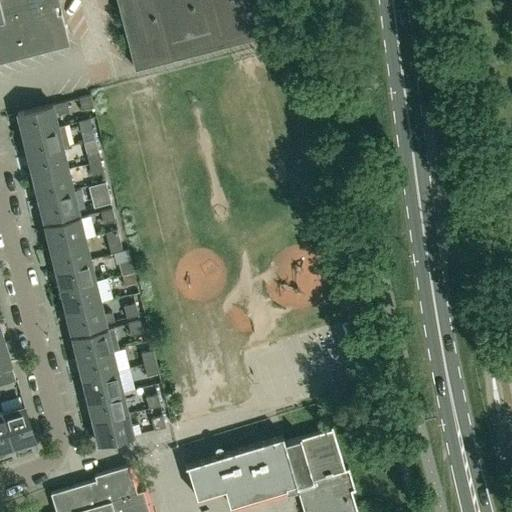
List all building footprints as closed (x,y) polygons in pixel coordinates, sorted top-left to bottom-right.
[(0,0),(0,52),(67,35),(60,5),(57,6),(55,0),(0,0)] [(116,0),(134,67),(272,29),(263,0),(116,0)] [(90,95),(82,97),(78,98),(81,109),(93,106),(90,95)] [(66,100),(52,104),(16,113),(18,120),(17,120),(20,134),(57,126),(54,114),(69,110),(66,100)] [(79,120),(81,128),(91,125),(89,118),(79,120)] [(24,149),(25,149),(26,155),(62,146),(68,145),(63,124),(57,126),(20,134),(24,149)] [(27,162),(31,176),(67,167),(62,146),(26,155),(28,162),(27,162)] [(85,152),(88,163),(100,160),(97,148),(85,152)] [(103,171),(100,160),(88,163),(91,174),(103,171)] [(36,197),(73,188),(67,167),(31,176),(34,191),(35,191),(37,197),(36,197)] [(39,212),(40,212),(42,219),(78,210),(73,188),(36,197),(39,212)] [(107,191),(95,193),(98,205),(110,202),(107,191)] [(112,208),(100,211),(103,223),(114,220),(112,208)] [(44,232),(48,246),(85,238),(79,216),(43,225),(45,232),(44,232)] [(117,229),(105,232),(110,253),(122,250),(117,229)] [(51,261),(52,261),(54,267),(90,259),(85,238),(48,246),(51,261)] [(55,274),(54,274),(58,288),(95,280),(90,259),(54,267),(55,274)] [(118,262),(121,273),(133,270),(130,259),(118,262)] [(136,282),(133,270),(121,273),(124,285),(136,282)] [(58,288),(61,303),(62,303),(64,309),(63,309),(100,300),(95,280),(58,288)] [(63,309),(67,324),(69,331),(113,320),(111,311),(103,313),(100,300),(63,309)] [(134,303),(123,305),(126,317),(137,314),(134,303)] [(139,320),(127,323),(130,335),(142,332),(139,320)] [(71,337),(72,344),(75,359),(112,350),(119,348),(114,326),(71,337)] [(0,365),(10,363),(8,356),(9,355),(4,341),(0,342),(0,365)] [(143,364),(155,361),(152,349),(140,352),(143,364)] [(117,371),(112,350),(75,359),(76,359),(77,365),(80,380),(117,371)] [(155,361),(143,364),(146,375),(158,372),(155,361)] [(11,368),(0,371),(0,384),(15,380),(11,368)] [(122,392),(117,371),(80,380),(84,394),(85,394),(86,400),(122,392)] [(86,400),(88,407),(87,407),(90,422),(127,413),(122,392),(86,400)] [(157,394),(145,396),(148,408),(159,405),(157,394)] [(13,446),(34,439),(23,404),(1,411),(13,446)] [(0,449),(13,446),(1,411),(0,411),(0,449)] [(94,436),(95,436),(96,443),(140,432),(138,423),(130,425),(127,413),(90,422),(94,436)] [(150,417),(153,429),(165,426),(162,415),(150,417)] [(294,481),(297,491),(303,511),(356,511),(350,489),(353,488),(347,466),(343,467),(331,424),(329,425),(330,427),(299,436),(299,434),(297,434),(298,437),(283,441),(281,434),(183,463),(184,464),(186,464),(195,495),(223,487),(228,503),(285,486),(284,484),(294,481)] [(149,511),(143,489),(136,491),(128,465),(94,475),(95,479),(50,492),(55,511),(149,511)]
